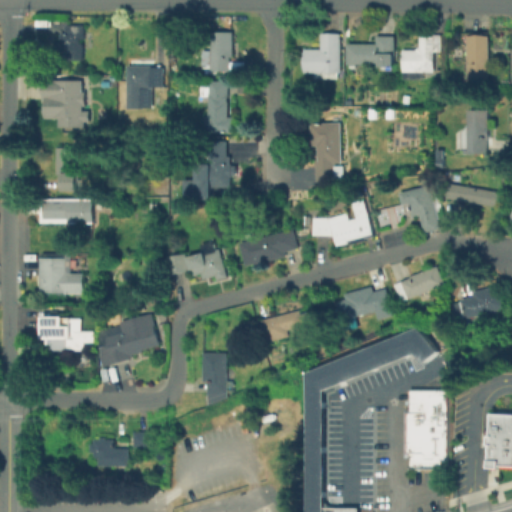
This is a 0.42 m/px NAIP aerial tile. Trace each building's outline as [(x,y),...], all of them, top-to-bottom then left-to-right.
[(84,27),(84,60),(65,60),(65,36),(69,36),(69,27),(84,27)] [(235,33),(233,72),(205,70),(206,51),(213,51),(214,32),(235,33)] [(343,34),(343,73),(339,73),(339,79),(313,79),(313,72),(307,72),(307,48),(323,48),(323,34),(343,34)] [(491,37),(491,78),(469,78),(469,37),(491,37)] [(396,38),(396,73),(381,73),(381,69),(349,69),(349,44),(379,44),(379,38),(396,38)] [(434,38),(434,71),(423,71),(423,80),(405,80),(405,52),(421,52),(421,38),(434,38)] [(155,67),(155,88),(145,88),(145,110),(130,110),(130,67),(155,67)] [(236,117),(236,133),(209,133),(210,97),(205,97),(205,81),(230,81),(229,117),(236,117)] [(86,82),(85,129),(61,129),(61,117),(57,117),(58,90),(71,82),(86,82)] [(490,111),(490,155),(471,155),(471,111),(490,111)] [(345,152),(345,182),(321,182),(321,144),(314,144),(315,121),(344,121),(344,152),(345,152)] [(239,143),(239,158),(232,158),(232,195),(212,195),(212,143),(239,143)] [(89,161),(90,170),(82,170),(83,192),(63,193),(63,178),(57,178),(56,147),(81,147),(81,162),(89,161)] [(436,149),(442,149),(442,156),(444,156),(443,166),(437,166),(437,158),(436,158),(436,149)] [(439,185),(448,217),(441,219),(445,233),(420,239),(411,205),(406,206),(403,194),(439,185)] [(507,194),(504,208),(451,199),(454,185),(507,194)] [(94,199),(94,224),(43,224),(43,199),(94,199)] [(363,202),(376,236),(340,249),(335,235),(317,235),(317,220),(330,220),(328,214),(363,202)] [(303,253),(264,265),(255,237),(294,225),(303,253)] [(222,248),(231,280),(219,283),(217,277),(207,280),(205,274),(196,277),(191,257),(222,248)] [(188,272),(171,275),(169,259),(185,256),(188,272)] [(85,273),(85,295),(42,295),(42,259),(70,258),(70,273),(85,273)] [(445,284),(404,302),(396,286),(438,267),(445,284)] [(503,309),(452,323),(452,304),(504,283),(503,309)] [(381,288),(382,291),(387,290),(394,316),(379,320),(377,313),(343,322),(337,299),(381,288)] [(284,337),(270,341),(264,321),(316,307),(320,324),(283,334),(284,337)] [(95,331),(95,348),(53,348),(53,339),(46,339),(46,317),(82,317),(82,331),(95,331)] [(126,326),(128,332),(154,325),(161,350),(104,365),(96,334),(126,326)] [(325,389),(323,506),(347,506),(358,506),(358,511),(305,511),(308,371),(418,326),(438,350),(422,363),(413,352),(325,389)] [(230,354),(230,380),(227,380),(227,391),(210,391),(210,380),(205,380),(205,354),(230,354)] [(408,470),(408,456),(402,456),(402,408),(407,408),(407,387),(446,387),(446,470),(408,470)] [(511,468),(487,467),(488,446),(483,445),(484,432),(489,432),(490,412),(511,412),(511,468)] [(150,433),(150,447),(136,447),(136,433),(150,433)] [(130,452),(130,466),(94,466),(94,441),(119,442),(118,452),(130,452)]
